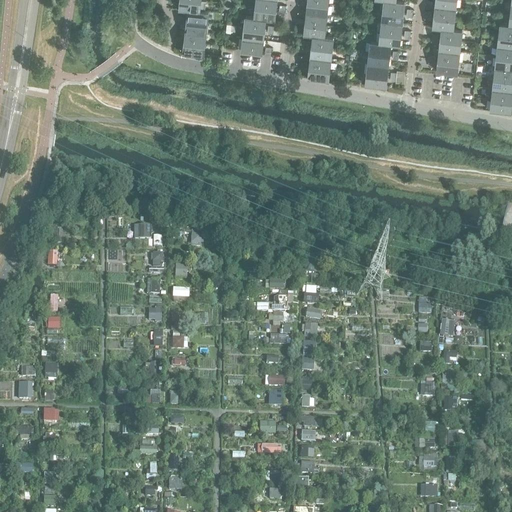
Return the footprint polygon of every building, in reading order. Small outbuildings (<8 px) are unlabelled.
[(201,0),(180,0),(179,8),(188,9),(200,10),(201,9),(201,0)] [(329,2),(308,0),(307,11),(328,13),(329,2)] [(383,0),(382,9),(403,11),(405,1),(398,0),(383,0)] [(436,4),(434,15),(455,18),(457,7),(436,4)] [(255,5),(254,15),(254,16),(266,17),(266,18),(275,19),(276,7),(255,5)] [(188,9),(187,19),(207,21),(209,10),(201,9),(200,10),(188,9)] [(403,11),(382,9),(381,19),(402,22),(403,11)] [(328,13),(307,11),(306,21),(327,24),(328,13)] [(254,16),(254,15),(246,14),(244,26),(264,28),(266,18),(266,17),(254,16)] [(455,18),(434,15),(433,26),(442,27),(454,29),(454,28),(455,18)] [(187,19),(186,30),(206,32),(207,21),(187,19)] [(381,19),(380,31),(401,33),(402,22),(381,19)] [(327,24),(306,21),(304,33),(313,34),(325,35),(325,34),(327,24)] [(511,23),(509,23),(501,22),(499,34),(511,35),(511,23)] [(244,26),(243,37),(263,39),(264,28),(244,26)] [(454,29),(442,27),(441,38),(461,40),(462,29),(454,28),(454,29)] [(186,30),(185,41),(205,43),(206,32),(186,30)] [(380,31),(379,41),(391,43),(400,44),(401,33),(380,31)] [(313,34),(312,44),(332,46),(333,35),(325,34),(325,35),(313,34)] [(511,35),(499,34),(498,44),(511,45),(511,35)] [(263,39),(243,37),(242,48),(262,50),(263,39)] [(461,40),(441,38),(440,49),(460,51),(461,40)] [(379,41),(371,40),(369,51),(390,53),(391,43),(379,41)] [(205,43),(185,41),(183,52),(204,54),(205,43)] [(312,44),(311,55),(331,57),(332,46),(312,44)] [(511,45),(498,44),(497,55),(511,56),(511,45)] [(460,51),(440,49),(438,59),(459,61),(460,51)] [(390,53),(369,51),(368,62),(388,64),(390,53)] [(331,57),(311,55),(310,66),(330,68),(331,57)] [(511,56),(497,55),(496,66),(511,67),(511,56)] [(459,61),(438,59),(437,70),(457,73),(459,61)] [(388,64),(368,62),(367,72),(387,75),(388,64)] [(330,68),(310,66),(308,77),(328,79),(330,68)] [(511,67),(496,66),(494,77),(511,78),(511,67)] [(387,75),(367,72),(366,84),(386,86),(387,75)] [(511,78),(494,77),(493,87),(511,89),(511,78)] [(511,98),(511,89),(493,87),(492,98),(511,100),(511,98)] [(511,100),(492,98),(491,109),(511,111),(511,100)] [(138,226),(134,226),(134,239),(138,239),(151,239),(151,226),(138,226)] [(48,228),(47,233),(49,233),(49,240),(54,240),(54,244),(63,244),(63,239),(64,239),(64,230),(59,230),(59,229),(48,228)] [(191,233),(190,247),(200,248),(201,245),(201,241),(201,233),(191,233)] [(272,247),(271,256),(279,257),(280,247),(272,247)] [(48,253),(47,266),(56,267),(57,253),(48,253)] [(151,255),(151,262),(152,262),(152,268),(160,268),(160,263),(162,263),(162,254),(152,254),(152,255),(151,255)] [(306,256),(306,274),(313,274),(314,257),(306,256)] [(175,265),(175,278),(187,279),(187,266),(175,265)] [(376,268),(375,275),(388,277),(389,270),(376,268)] [(412,276),(410,289),(423,291),(425,278),(412,276)] [(151,280),(150,295),(159,295),(160,280),(151,280)] [(285,282),(269,282),(269,290),(285,290),(285,282)] [(173,288),(173,298),(173,302),(187,303),(187,299),(188,299),(188,289),(173,288)] [(272,300),(272,303),(273,304),(273,313),(286,313),(287,304),(287,293),(287,292),(279,292),(279,294),(279,297),(273,299),(272,300)] [(304,295),(303,304),(317,305),(318,296),(304,295)] [(418,305),(418,314),(427,314),(431,315),(432,306),(425,305),(426,299),(419,299),(418,305)] [(304,310),(303,315),(306,315),(305,319),(319,321),(321,312),(306,309),(306,310),(304,310)] [(274,314),(274,322),(283,323),(283,322),(286,322),(286,315),(283,315),(283,314),(274,314)] [(442,322),(440,336),(453,338),(455,323),(455,321),(446,320),(447,317),(441,316),(441,322),(442,322)] [(61,319),(48,318),(48,329),(61,329),(61,319)] [(26,319),(26,326),(27,326),(26,333),(34,333),(34,319),(26,319)] [(305,324),(303,339),(316,340),(317,325),(305,324)] [(427,324),(419,324),(419,334),(427,334),(427,324)] [(162,331),(154,331),(153,348),(162,348),(162,331)] [(271,340),(271,346),(285,346),(289,346),(289,341),(285,341),(286,337),(271,337),(271,340)] [(172,338),(172,350),(187,350),(187,339),(172,338)] [(455,338),(454,345),(461,346),(462,339),(455,338)] [(47,340),(48,358),(64,357),(64,340),(47,340)] [(311,343),(302,343),(302,357),(313,357),(313,348),(311,348),(311,343)] [(422,343),(422,353),(431,353),(432,344),(422,343)] [(444,351),(443,365),(449,365),(450,359),(456,360),(457,356),(457,353),(444,351)] [(302,360),(301,371),(312,372),(313,361),(302,360)] [(145,365),(145,377),(149,377),(149,378),(158,378),(159,364),(149,364),(149,365),(145,365)] [(46,366),(46,381),(56,381),(58,381),(58,367),(46,366)] [(25,368),(22,368),(22,377),(25,377),(35,377),(35,368),(25,368)] [(443,371),(442,384),(442,385),(445,385),(453,385),(454,382),(453,376),(453,371),(443,371)] [(263,377),(262,386),(283,387),(283,384),(281,384),(281,378),(263,377)] [(302,379),(301,391),(311,392),(312,383),(312,380),(302,379)] [(421,383),(421,396),(434,397),(435,383),(421,383)] [(19,384),(19,399),(22,399),(31,400),(31,384),(22,384),(19,384)] [(150,391),(149,397),(151,397),(151,405),(159,405),(159,392),(150,391)] [(45,393),(41,393),(42,402),(53,402),(54,392),(45,392),(45,393)] [(269,392),(268,406),(281,407),(282,392),(269,392)] [(170,393),(170,406),(177,406),(178,393),(170,393)] [(302,397),(301,409),(309,409),(309,397),(302,397)] [(444,399),(443,412),(452,412),(452,409),(455,409),(457,409),(458,399),(453,399),(444,399)] [(44,411),(44,422),(58,423),(59,411),(44,411)] [(301,418),(301,423),(303,423),(303,428),(316,429),(316,428),(322,428),(322,420),(317,420),(301,418)] [(260,423),(260,434),(274,434),(275,424),(260,423)] [(421,424),(421,435),(436,435),(436,423),(425,423),(425,424),(421,424)] [(15,436),(15,437),(29,437),(33,437),(33,428),(15,427),(15,428),(15,436)] [(177,427),(168,427),(168,435),(177,435),(177,427)] [(448,429),(444,429),(444,433),(448,433),(448,448),(458,448),(458,432),(448,432),(448,429)] [(301,431),(301,439),(314,440),(314,432),(301,431)] [(43,438),(43,442),(45,443),(44,447),(55,447),(55,435),(45,435),(45,439),(43,438)] [(435,440),(419,440),(419,449),(435,449),(435,440)] [(262,445),(261,454),(277,455),(277,454),(281,454),(281,446),(277,446),(262,445)] [(301,447),(300,459),(313,460),(313,448),(301,447)] [(140,448),(139,455),(156,456),(156,448),(140,448)] [(169,457),(168,473),(177,473),(178,457),(169,457)] [(423,458),(423,467),(423,468),(434,468),(434,467),(437,468),(437,459),(434,459),(434,458),(423,458)] [(446,458),(445,463),(446,468),(455,468),(456,462),(455,458),(446,458)] [(300,469),(300,474),(313,474),(314,463),(300,463),(300,465),(300,469)] [(146,471),(146,480),(156,480),(156,464),(150,464),(150,471),(146,471)] [(10,465),(10,473),(32,474),(32,465),(10,465)] [(44,474),(43,485),(55,486),(56,474),(44,474)] [(269,474),(269,482),(279,483),(279,474),(269,474)] [(308,479),(296,478),(296,492),(308,493),(308,479)] [(169,480),(168,490),(181,491),(181,480),(169,480)] [(427,487),(426,498),(437,498),(438,487),(427,487)] [(145,488),(144,497),(154,497),(155,492),(157,492),(157,488),(145,488)] [(280,490),(265,490),(265,500),(280,500),(280,490)] [(24,495),(22,495),(22,503),(32,503),(32,498),(34,497),(34,495),(32,495),(32,494),(30,494),(30,491),(24,491),(24,495)] [(44,497),(43,508),(56,508),(56,497),(44,497)]
